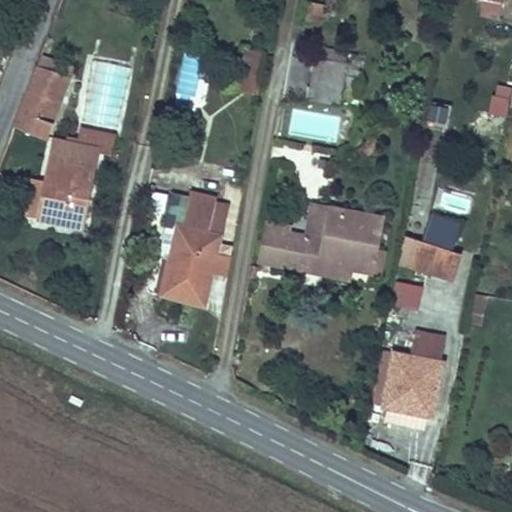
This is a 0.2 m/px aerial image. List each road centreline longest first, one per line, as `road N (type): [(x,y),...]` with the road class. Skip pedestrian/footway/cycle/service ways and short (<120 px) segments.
road 1 (secondary): [(0,310),(421,511)]
road 2 (residential): [(44,0),(0,120)]
